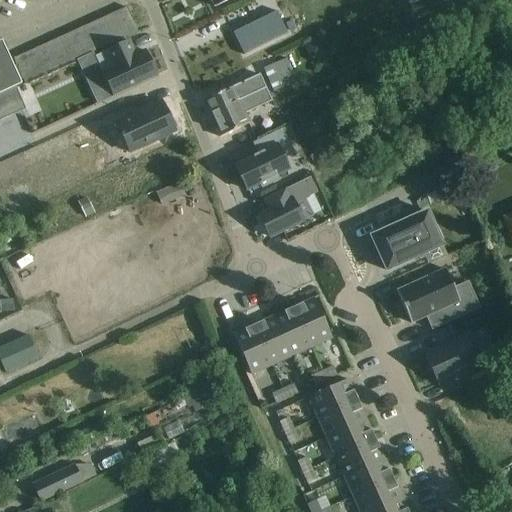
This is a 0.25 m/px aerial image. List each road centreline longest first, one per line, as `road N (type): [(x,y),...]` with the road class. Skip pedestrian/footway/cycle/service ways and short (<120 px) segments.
road 1 (residential): [(333,232),(459,511)]
road 2 (residential): [(250,272),(145,0)]
road 3 (residential): [(48,368),(250,272)]
road 4 (residential): [(333,232),(511,145)]
